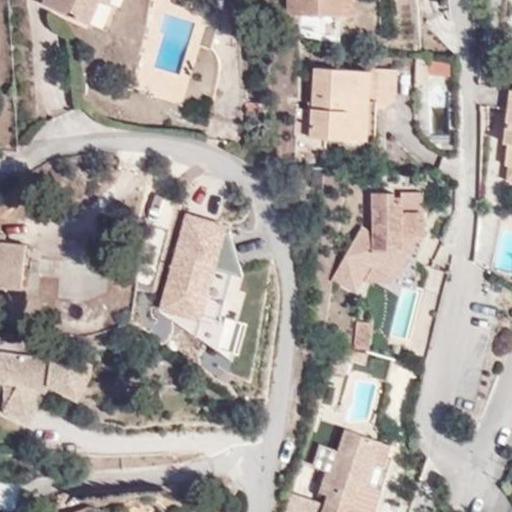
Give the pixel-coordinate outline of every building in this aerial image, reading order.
[(89,0),(33,0),(27,18),(76,37),(86,10),(89,0)] [(104,0),(89,0),(86,10),(99,14),(104,0)] [(269,0),(269,27),(284,28),(284,0),(269,0)] [(284,0),(284,28),(325,29),(326,0),(284,0)] [(326,0),(325,29),(339,29),(340,0),(326,0)] [(419,68),(404,66),(403,93),(418,94),(419,68)] [(302,116),(298,146),(356,149),(359,125),(388,110),(389,84),(305,79),(302,116)] [(511,103),(502,102),(493,156),(500,158),(497,181),(505,182),(511,182),(511,103)] [(280,143),(298,146),(302,116),(283,114),(280,143)] [(243,142),(243,171),(259,172),(259,144),(243,142)] [(412,197),(359,198),(359,274),(351,274),(351,293),(389,293),(388,259),(404,259),(404,243),(413,243),(412,197)] [(182,215),(158,326),(240,344),(244,325),(214,319),(222,282),(219,281),(231,225),(182,215)] [(0,291),(1,292),(0,298),(18,304),(21,293),(76,305),(80,296),(93,299),(107,249),(59,237),(50,272),(32,269),(33,264),(18,259),(19,249),(0,243),(0,291)] [(314,334),(334,336),(336,309),(316,305),(314,334)] [(341,320),(337,358),(359,361),(364,322),(341,320)] [(383,352),(410,360),(417,338),(389,330),(383,352)] [(38,423),(40,399),(86,403),(90,360),(0,351),(0,388),(3,389),(1,420),(38,423)] [(313,511),(369,511),(371,504),(354,498),(369,450),(335,439),(323,476),(317,474),(308,503),(315,506),(313,511)] [(380,451),(369,450),(354,498),(371,504),(380,473),(376,472),(380,451)]
